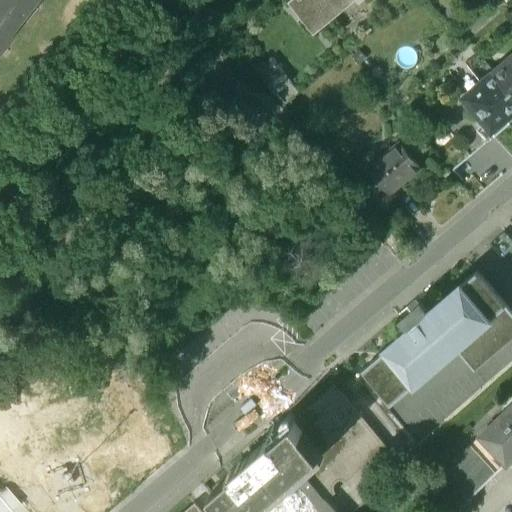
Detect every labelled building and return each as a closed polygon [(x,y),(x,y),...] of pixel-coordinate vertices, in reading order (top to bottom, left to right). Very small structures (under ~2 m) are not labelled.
[(0,0),(0,46),(36,0),(0,0)] [(289,0),(288,1),(290,3),(293,0),(300,0),(319,22),(345,0),(359,0),(360,0),(289,0)] [(511,54),(493,71),(511,93),(511,54)] [(273,58),(259,69),(271,85),(286,74),(273,58)] [(511,93),(493,71),(463,96),(491,129),(490,129),(494,134),(511,118),(511,93)] [(431,140),(440,151),(455,140),(445,128),(431,140)] [(401,141),(370,168),(390,192),(421,165),(401,141)] [(477,270),(429,311),(421,303),(403,318),(411,327),(363,368),(392,402),(456,347),(506,304),(477,270)] [(511,310),(506,304),(456,347),(475,369),(511,336),(511,310)] [(388,447),(333,383),(270,438),(271,439),(293,421),(302,431),(301,432),(318,453),(299,469),(323,497),(324,497),(326,500),(335,492),(334,491),(333,488),(334,485),(335,482),(338,480),(341,480),(344,481),(347,482),(388,447)] [(511,405),(478,438),(505,465),(506,466),(511,460),(511,405)] [(326,500),(324,497),(323,497),(299,469),(318,453),(301,432),(302,431),(293,421),(271,439),(270,438),(229,473),(230,475),(208,494),(217,504),(218,503),(225,511),(249,511),(291,476),(315,505),(314,505),(317,508),(320,511),(337,511),(334,508),(326,500)] [(478,438),(441,473),(460,493),(468,501),(505,465),(478,438)] [(229,473),(183,511),(225,511),(218,503),(217,504),(208,494),(230,475),(229,473)] [(291,476),(249,511),(311,511),(317,508),(314,505),(315,505),(291,476)] [(460,493),(440,511),(459,511),(469,502),(468,501),(460,493)]
